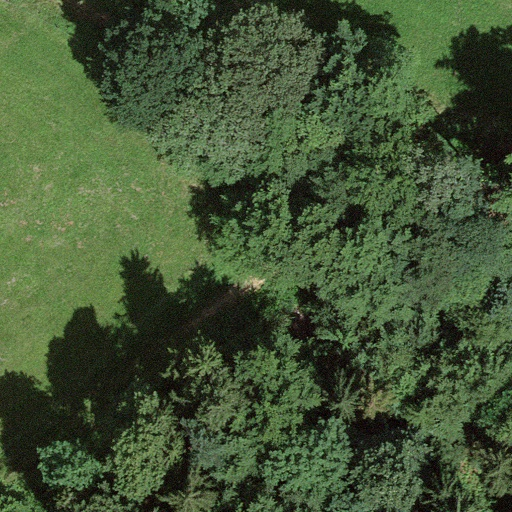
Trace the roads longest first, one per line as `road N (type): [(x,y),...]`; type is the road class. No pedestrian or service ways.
road 1 (track): [(511,241),(398,162),(58,0)]
road 2 (track): [(398,162),(0,464)]
